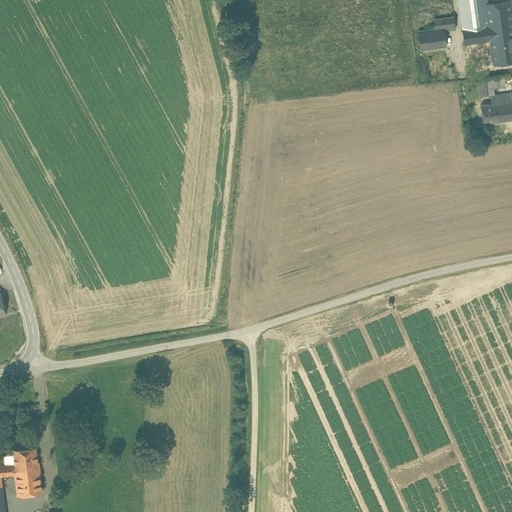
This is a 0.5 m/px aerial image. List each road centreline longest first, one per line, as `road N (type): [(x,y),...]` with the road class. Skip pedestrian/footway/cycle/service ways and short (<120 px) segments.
road 1 (track): [(249,330),(424,274),(511,256)]
road 2 (track): [(39,367),(249,330)]
road 3 (track): [(249,330),(257,378),(254,511)]
road 4 (tertiary): [(0,241),(21,288),(39,367)]
